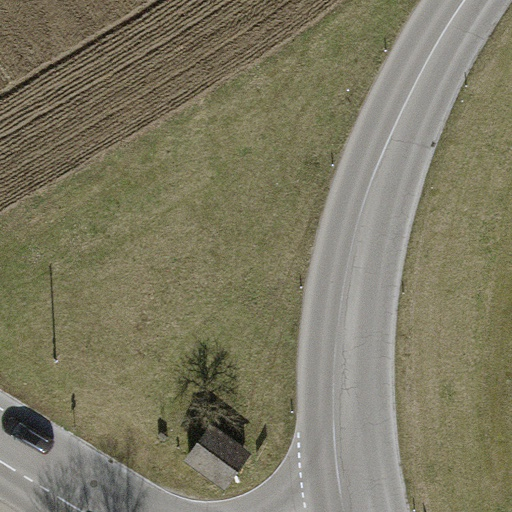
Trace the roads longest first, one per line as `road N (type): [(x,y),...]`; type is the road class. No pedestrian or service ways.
road 1 (secondary): [(352,511),(335,413),(347,275),(383,150),(465,0)]
road 2 (secondary): [(0,441),(116,511)]
